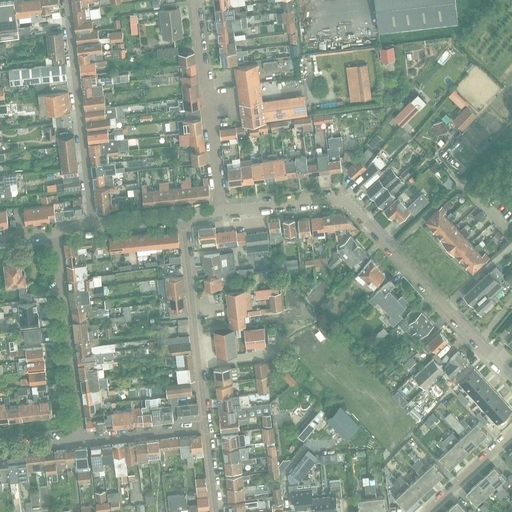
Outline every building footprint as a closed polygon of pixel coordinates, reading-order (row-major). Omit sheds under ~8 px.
[(42,16),(41,13),(39,0),(22,0),(14,1),(16,17),(18,16),(19,16),(31,15),(31,22),(45,20),(45,16),(42,16)] [(39,0),(41,13),(59,11),(57,0),(39,0)] [(92,5),(100,4),(99,0),(71,0),(73,9),(88,7),(88,1),(91,1),(92,5)] [(292,10),(292,9),(290,0),(281,0),(283,11),(292,10)] [(374,0),(376,16),(378,32),(457,22),(454,0),(374,0)] [(19,16),(18,16),(16,17),(14,1),(0,2),(0,40),(4,40),(10,39),(36,35),(35,28),(31,29),(30,25),(20,26),(19,16)] [(163,39),(182,37),(179,7),(177,7),(176,2),(164,4),(164,9),(160,9),(163,39)] [(245,10),(239,11),(238,5),(215,8),(216,19),(246,16),(245,10)] [(74,21),(90,19),(89,9),(91,9),(91,7),(88,7),(73,9),(74,21)] [(277,23),(285,22),(293,21),(292,10),(283,11),(283,12),(276,13),(277,23)] [(138,34),(136,16),(130,17),(131,35),(138,34)] [(246,16),(216,19),(218,30),(233,29),(247,27),(246,16)] [(92,29),(92,24),(101,23),(101,17),(90,19),(74,21),(75,32),(92,29)] [(293,21),(285,22),(286,32),(295,31),(293,21)] [(245,34),(240,35),(236,35),(236,36),(234,36),(233,29),(218,30),(219,42),(245,39),(245,38),(245,34)] [(110,33),(110,38),(98,39),(98,30),(75,32),(77,45),(95,42),(95,43),(101,42),(123,41),(122,32),(110,33)] [(48,57),(64,55),(62,31),(46,33),(48,57)] [(241,48),(236,49),(235,44),(245,43),(245,39),(219,42),(220,53),(241,51),(241,48)] [(101,42),(95,43),(95,42),(77,45),(78,53),(96,51),(99,51),(102,50),(101,42)] [(157,56),(178,54),(177,47),(157,50),(157,56)] [(393,47),(380,49),(381,62),(394,60),(393,47)] [(79,62),(103,59),(102,50),(99,51),(96,51),(78,53),(79,62)] [(247,55),(247,54),(247,50),(241,51),(220,53),(222,64),(237,63),(245,62),(244,55),(247,55)] [(194,52),(178,54),(179,65),(181,65),(195,63),(194,52)] [(47,66),(65,64),(64,55),(48,57),(46,57),(47,66)] [(80,76),(96,74),(95,64),(98,64),(98,67),(106,66),(106,60),(97,61),(79,63),(80,76)] [(277,62),(262,63),(263,71),(278,69),(277,62)] [(470,62),(466,68),(469,71),(474,66),(470,62)] [(176,65),(178,76),(182,76),(187,75),(196,74),(195,63),(181,65),(179,65),(176,65)] [(9,70),(11,84),(49,81),(66,79),(65,64),(47,66),(33,68),(26,68),(9,70)] [(237,85),(260,82),(257,64),(235,67),(237,85)] [(116,75),(115,68),(105,70),(106,77),(116,75)] [(107,84),(113,83),(112,77),(97,78),(97,74),(96,74),(80,76),(81,87),(92,85),(98,84),(107,83),(107,84)] [(188,85),(197,84),(196,74),(187,75),(188,85)] [(367,93),(365,74),(358,75),(361,94),(367,93)] [(239,104),(262,101),(260,82),(237,85),(239,104)] [(67,83),(53,85),(54,92),(68,91),(67,83)] [(102,87),(113,86),(113,83),(107,84),(107,83),(98,84),(92,85),(81,87),(83,95),(103,93),(102,87)] [(188,85),(187,85),(188,98),(198,97),(197,84),(188,85)] [(453,90),(448,96),(451,99),(457,93),(453,90)] [(54,92),(38,94),(41,114),(53,113),(70,111),(68,91),(54,92)] [(105,107),(104,95),(104,93),(103,93),(83,95),(84,110),(105,107)] [(417,94),(393,118),(402,126),(426,103),(417,94)] [(188,98),(180,99),(181,110),(184,110),(185,110),(200,108),(198,97),(188,98)] [(262,101),(239,104),(242,124),(265,121),(262,101)] [(86,121),(122,117),(120,105),(105,107),(84,110),(86,121)] [(476,114),(467,105),(452,120),(462,129),(476,114)] [(186,120),(201,118),(200,108),(185,110),(186,120)] [(70,111),(53,113),(54,124),(71,123),(70,111)] [(445,114),(441,119),(446,124),(451,119),(445,114)] [(324,122),(323,116),(323,115),(314,117),(314,124),(324,122)] [(123,117),(122,117),(86,121),(87,130),(116,127),(115,122),(123,121),(123,117)] [(312,130),(311,124),(310,117),(301,118),(302,126),(303,131),(312,130)] [(186,120),(177,121),(178,129),(179,133),(179,134),(202,132),(201,118),(186,120)] [(295,127),(302,126),(301,118),(294,120),(295,127)] [(275,129),(280,128),(279,121),(270,123),(272,133),(276,132),(275,129)] [(408,134),(400,126),(395,121),(392,124),(397,129),(396,130),(403,138),(408,134)] [(434,125),(437,133),(445,130),(442,122),(434,125)] [(268,133),(266,123),(258,124),(259,131),(263,130),(264,134),(268,133)] [(259,135),(258,131),(257,125),(249,126),(251,136),(259,135)] [(55,138),(54,126),(45,127),(46,138),(55,138)] [(89,143),(115,140),(114,135),(123,134),(122,128),(113,129),(114,132),(111,132),(112,134),(107,134),(107,130),(87,132),(89,143)] [(237,137),(237,134),(236,128),(220,130),(221,139),(237,137)] [(194,144),(203,143),(202,132),(179,134),(180,145),(194,144)] [(59,147),(75,145),(73,136),(58,137),(59,147)] [(371,139),(367,144),(372,148),(376,143),(371,139)] [(118,151),(117,145),(120,145),(119,140),(115,140),(89,143),(90,154),(118,151)] [(195,152),(204,151),(203,143),(194,144),(195,152)] [(410,144),(406,149),(414,156),(418,150),(410,144)] [(60,157),(76,155),(75,145),(59,147),(60,157)] [(328,153),(322,154),(321,147),(316,148),(316,150),(319,173),(330,171),(328,153)] [(328,153),(330,171),(341,170),(339,154),(331,155),(330,148),(328,149),(328,153)] [(367,167),(366,166),(364,163),(372,153),(367,148),(359,158),(347,169),(355,178),(367,167)] [(294,151),(294,149),(290,150),(291,156),(292,156),(293,159),(284,160),(286,177),(297,176),(294,151)] [(306,155),(300,156),(299,150),(294,151),(297,176),(308,174),(306,159),(306,155)] [(308,174),(319,173),(316,150),(313,151),(314,155),(315,158),(306,159),(308,174)] [(91,164),(108,162),(108,156),(118,155),(118,151),(90,154),(91,164)] [(192,164),(206,162),(204,151),(195,152),(191,153),(192,164)] [(278,162),(277,158),(277,153),(273,154),(273,158),(276,178),(286,177),(284,160),(282,160),(282,162),(278,162)] [(368,167),(355,178),(364,187),(375,176),(374,174),(385,162),(377,153),(367,166),(368,167)] [(276,178),(273,158),(273,154),(267,155),(268,160),(262,160),(263,162),(265,180),(276,178)] [(61,169),(77,167),(76,155),(60,157),(61,169)] [(263,162),(255,163),(254,156),(250,157),(250,160),(251,160),(252,163),(254,181),(265,180),(263,162)] [(412,156),(407,160),(411,164),(416,160),(412,156)] [(254,181),(252,163),(251,160),(250,160),(247,160),(247,161),(240,162),(243,183),(254,181)] [(243,183),(240,162),(240,161),(232,162),(232,163),(227,164),(229,184),(243,183)] [(108,162),(91,164),(92,175),(122,172),(124,171),(124,167),(116,168),(115,162),(108,162)] [(440,168),(435,163),(429,168),(434,173),(440,168)] [(80,189),(79,176),(77,167),(61,169),(64,191),(80,189)] [(405,179),(411,174),(406,169),(400,174),(405,179)] [(113,177),(122,176),(127,176),(127,171),(122,172),(92,175),(94,188),(114,186),(113,177)] [(374,198),(398,176),(393,171),(382,182),(379,179),(367,190),(374,198)] [(0,198),(12,197),(11,190),(17,189),(17,183),(16,174),(2,175),(2,182),(3,186),(0,186),(0,198)] [(398,176),(374,198),(382,207),(395,196),(392,192),(403,182),(398,176)] [(412,177),(406,182),(408,185),(414,180),(412,177)] [(209,198),(208,184),(207,178),(202,178),(203,185),(196,186),(198,199),(209,198)] [(448,178),(442,183),(448,190),(454,184),(448,178)] [(176,202),(187,201),(185,180),(180,181),(181,188),(175,188),(176,202)] [(198,199),(196,186),(190,187),(189,180),(185,180),(187,201),(198,199)] [(176,202),(175,188),(168,189),(168,182),(163,183),(165,203),(176,202)] [(155,205),(165,203),(163,183),(158,183),(159,190),(153,191),(155,205)] [(155,205),(153,191),(147,192),(146,185),(141,185),(143,206),(155,205)] [(118,209),(118,208),(117,204),(111,204),(110,192),(116,191),(115,186),(94,189),(96,211),(118,209)] [(414,215),(432,198),(425,190),(407,208),(397,197),(384,209),(392,218),(394,216),(399,221),(410,211),(414,215)] [(52,195),(40,197),(41,206),(53,205),(53,202),(52,195)] [(72,200),(73,208),(74,218),(84,217),(82,199),(72,200)] [(74,218),(73,208),(72,200),(62,201),(65,219),(74,218)] [(449,200),(444,205),(448,210),(453,205),(449,200)] [(62,201),(58,202),(53,202),(53,205),(54,211),(54,214),(54,217),(55,220),(65,219),(62,201)] [(54,214),(54,211),(53,205),(41,206),(23,208),(25,224),(49,221),(49,215),(54,214)] [(433,231),(447,218),(443,213),(446,210),(442,207),(439,209),(425,222),(433,231)] [(480,211),(474,216),(477,220),(483,215),(480,211)] [(332,216),(334,229),(339,228),(340,233),(345,232),(344,228),(347,228),(353,234),(357,230),(343,214),(332,216)] [(441,239),(455,226),(451,222),(456,217),(452,214),(447,218),(433,231),(441,239)] [(334,231),(334,229),(332,216),(322,217),(324,232),(325,239),(327,239),(326,232),(334,231)] [(317,233),(324,232),(322,217),(311,218),(313,233),(311,233),(312,243),(318,242),(317,233)] [(312,243),(311,233),(309,218),(297,220),(299,236),(308,235),(308,237),(307,237),(307,242),(309,242),(310,244),(312,244),(312,243)] [(282,242),(281,235),(279,220),(268,221),(270,243),(282,242)] [(297,242),(296,239),(294,220),(283,221),(285,241),(294,239),(295,242),(297,242)] [(448,248),(467,230),(464,227),(459,231),(455,226),(441,239),(442,240),(442,241),(448,248)] [(215,227),(198,229),(200,242),(216,240),(215,232),(215,227)] [(235,230),(215,232),(216,240),(217,247),(237,244),(236,233),(235,230)] [(457,256),(470,243),(466,238),(470,234),(467,230),(448,248),(454,254),(455,254),(457,256)] [(161,232),(163,247),(179,246),(178,231),(161,232)] [(245,231),(236,233),(237,244),(237,246),(246,245),(247,245),(246,234),(245,231)] [(267,231),(246,234),(247,245),(268,242),(267,231)] [(156,248),(163,247),(161,232),(148,234),(149,248),(150,252),(156,252),(156,248)] [(150,252),(149,248),(148,234),(135,235),(137,250),(144,249),(144,253),(150,252)] [(128,250),(137,250),(135,235),(122,236),(124,251),(124,256),(129,255),(128,250)] [(350,235),(339,245),(342,248),(340,251),(340,253),(347,261),(345,262),(351,267),(365,252),(354,239),(350,235)] [(111,252),(124,251),(122,236),(109,237),(111,252)] [(92,239),(92,246),(94,261),(96,261),(96,256),(101,256),(101,252),(109,251),(107,238),(92,239)] [(86,247),(92,246),(92,239),(64,243),(65,255),(79,253),(84,252),(86,252),(86,247)] [(248,253),(268,251),(268,243),(247,245),(248,253)] [(464,264),(478,251),(482,247),(479,243),(475,247),(470,243),(457,256),(464,264)] [(478,251),(464,264),(472,273),(489,257),(485,253),(482,256),(478,251)] [(66,265),(85,263),(84,252),(79,253),(65,255),(66,265)] [(219,253),(203,255),(205,272),(216,271),(216,277),(228,275),(234,275),(233,269),(228,270),(228,269),(226,252),(219,253)] [(330,267),(341,258),(338,254),(327,264),(330,267)] [(361,266),(368,258),(364,254),(357,262),(361,266)] [(327,257),(313,259),(314,266),(327,264),(327,257)] [(284,269),(284,259),(275,260),(275,264),(272,264),(272,270),(284,269)] [(373,286),(384,274),(376,267),(378,265),(371,259),(354,277),(369,290),(373,286)] [(21,274),(20,262),(13,262),(13,264),(4,264),(7,285),(18,284),(20,301),(31,300),(31,293),(27,293),(26,283),(25,283),(24,273),(21,274)] [(297,262),(285,263),(285,270),(298,268),(298,267),(299,267),(299,262),(298,262),(297,262)] [(68,278),(89,276),(89,274),(87,274),(86,263),(85,263),(66,265),(68,278)] [(169,278),(167,266),(157,268),(159,279),(165,278),(169,278)] [(464,295),(473,305),(499,280),(490,271),(464,295)] [(69,289),(93,286),(92,276),(89,276),(68,278),(69,289)] [(169,278),(165,278),(167,292),(184,290),(183,276),(169,278)] [(220,277),(204,279),(205,290),(221,289),(220,277)] [(402,317),(399,314),(405,308),(405,307),(409,303),(401,295),(397,299),(389,291),(395,286),(389,280),(368,299),(374,305),(377,302),(390,317),(387,320),(393,326),(402,317)] [(499,280),(473,305),(481,314),(497,300),(494,296),(505,286),(499,280)] [(94,295),(109,294),(108,285),(93,286),(69,289),(71,303),(89,301),(89,294),(94,293),(94,295)] [(281,293),(278,293),(277,288),(255,290),(256,298),(268,297),(269,308),(248,311),(248,316),(261,314),(260,313),(270,312),(269,311),(283,310),(281,293)] [(185,290),(184,290),(167,292),(170,318),(187,316),(185,290)] [(246,316),(246,308),(251,307),(249,291),(226,293),(230,327),(245,325),(244,316),(246,316)] [(328,307),(335,299),(329,294),(322,303),(320,306),(324,309),(327,306),(328,307)] [(96,310),(96,306),(91,306),(90,302),(93,302),(92,300),(89,301),(71,303),(72,312),(96,310)] [(36,302),(18,304),(20,315),(38,313),(37,313),(36,302)] [(73,321),(86,320),(86,316),(97,314),(97,317),(105,316),(104,308),(96,310),(72,312),(73,321)] [(417,340),(433,325),(421,312),(412,320),(407,315),(398,324),(404,330),(410,324),(416,331),(412,334),(417,340)] [(38,313),(20,315),(21,327),(39,325),(38,313)] [(74,331),(92,329),(99,328),(98,323),(89,324),(88,319),(86,320),(73,321),(74,331)] [(320,331),(315,334),(320,341),(328,335),(321,326),(318,328),(320,331)] [(264,327),(244,329),(246,347),(266,345),(264,327)] [(276,327),(266,328),(267,344),(278,343),(276,327)] [(24,330),(25,343),(41,341),(40,328),(24,330)] [(372,347),(388,333),(383,328),(373,337),(374,337),(368,342),(372,347)] [(75,341),(95,338),(95,335),(93,335),(92,329),(74,331),(75,341)] [(233,329),(214,331),(217,357),(237,354),(233,329)] [(447,340),(440,332),(423,347),(427,351),(431,347),(435,351),(447,340)] [(175,343),(190,342),(189,336),(167,338),(168,344),(175,343)] [(76,348),(99,344),(98,337),(95,338),(75,341),(76,348)] [(42,347),(18,350),(16,340),(8,341),(10,359),(18,358),(19,361),(18,361),(18,362),(27,361),(43,359),(42,347)] [(165,355),(172,354),(191,352),(190,342),(175,343),(168,344),(164,345),(165,355)] [(100,353),(107,352),(106,344),(99,344),(76,348),(77,355),(100,353)] [(149,356),(163,354),(162,346),(148,348),(149,356)] [(403,362),(414,352),(409,346),(398,357),(403,362)] [(114,361),(114,357),(113,351),(107,352),(100,353),(77,355),(78,366),(102,362),(114,361)] [(447,380),(467,361),(458,351),(449,360),(452,363),(445,370),(448,373),(444,377),(447,380)] [(180,368),(193,366),(191,352),(172,354),(172,359),(179,359),(180,368)] [(407,370),(416,362),(411,356),(402,365),(407,370)] [(24,373),(28,372),(45,370),(43,359),(27,361),(18,362),(18,366),(23,366),(24,373)] [(414,376),(424,387),(443,371),(432,359),(414,376)] [(112,362),(114,362),(114,361),(102,362),(78,366),(80,378),(97,376),(97,368),(103,367),(103,369),(113,368),(112,362)] [(285,361),(282,365),(294,379),(298,375),(285,361)] [(256,378),(267,377),(265,362),(254,364),(256,378)] [(186,381),(191,381),(194,380),(193,366),(180,368),(176,368),(178,382),(186,381)] [(280,366),(276,370),(283,378),(288,373),(280,366)] [(235,367),(230,367),(214,369),(215,382),(232,380),(232,379),(236,379),(238,376),(237,369),(235,367)] [(473,369),(458,383),(468,394),(483,380),(473,369)] [(45,370),(28,372),(29,381),(26,381),(26,379),(20,380),(20,385),(46,382),(45,370)] [(81,390),(99,388),(97,376),(80,378),(81,390)] [(258,393),(262,392),(268,392),(267,377),(256,378),(258,393)] [(439,378),(435,383),(444,391),(449,386),(439,378)] [(483,380),(468,394),(477,404),(492,390),(489,385),(483,380)] [(167,396),(170,396),(177,395),(192,394),(191,381),(186,381),(178,382),(165,383),(167,397),(167,396)] [(43,396),(43,392),(46,391),(46,385),(37,386),(37,392),(38,392),(38,394),(41,418),(50,417),(48,401),(52,400),(51,395),(43,396)] [(217,398),(233,396),(238,395),(237,390),(232,391),(232,385),(216,387),(217,398)] [(103,403),(101,389),(99,388),(81,390),(83,403),(97,401),(100,401),(101,403),(103,403)] [(492,390),(477,404),(487,414),(502,400),(497,394),(492,390)] [(404,393),(397,400),(403,406),(410,399),(404,393)] [(445,404),(453,397),(451,393),(442,401),(445,404)] [(31,419),(41,418),(38,394),(33,395),(34,403),(31,404),(31,402),(29,402),(31,419)] [(218,409),(251,405),(250,403),(249,403),(248,394),(238,395),(233,396),(217,398),(218,409)] [(171,406),(172,412),(177,411),(178,421),(199,418),(197,403),(178,405),(177,395),(170,396),(171,403),(171,406)] [(152,424),(150,408),(149,399),(145,399),(145,407),(141,407),(142,408),(143,424),(152,424)] [(20,420),(18,405),(17,400),(15,400),(15,405),(9,406),(9,402),(7,402),(9,422),(20,420)] [(31,419),(29,402),(29,400),(26,400),(26,404),(18,405),(20,420),(31,419)] [(502,400),(487,414),(496,424),(511,410),(505,404),(502,400)] [(107,403),(103,403),(101,403),(100,401),(97,401),(83,403),(85,415),(96,414),(96,413),(95,407),(101,407),(101,408),(106,408),(105,407),(107,406),(107,403)] [(0,422),(9,422),(7,402),(4,403),(4,405),(0,405),(0,422)] [(247,416),(262,415),(271,414),(270,403),(251,406),(251,405),(218,409),(219,419),(247,416)] [(173,421),(172,412),(171,406),(161,407),(150,408),(152,424),(162,423),(173,421)] [(341,406),(326,420),(346,440),(359,425),(341,406)] [(318,407),(305,422),(314,429),(327,414),(318,407)] [(413,407),(408,412),(417,420),(422,415),(413,407)] [(133,425),(143,424),(142,408),(132,410),(133,425)] [(123,426),(133,425),(132,410),(122,411),(123,426)] [(113,427),(123,426),(122,411),(111,412),(112,415),(113,427)] [(100,429),(113,427),(112,415),(111,412),(107,412),(108,418),(104,418),(103,412),(98,413),(100,429)] [(424,422),(427,426),(431,421),(436,426),(441,421),(432,412),(424,422)] [(476,442),(458,422),(449,412),(444,418),(458,433),(459,433),(461,436),(457,439),(467,450),(476,442)] [(86,430),(100,429),(98,413),(96,413),(96,414),(85,415),(86,430)] [(269,414),(262,415),(263,425),(271,424),(269,414)] [(248,422),(248,420),(247,416),(219,419),(221,431),(239,429),(238,423),(248,422)] [(471,428),(467,424),(462,419),(458,422),(476,442),(486,433),(476,422),(471,428)] [(422,432),(427,426),(424,422),(418,429),(422,432)] [(306,424),(295,435),(302,442),(313,430),(306,424)] [(494,424),(488,430),(492,434),(498,428),(494,424)] [(263,443),(266,442),(274,441),(273,427),(262,428),(263,443)] [(365,433),(353,436),(356,448),(368,446),(365,433)] [(237,434),(221,436),(223,447),(239,446),(237,434)] [(203,456),(202,450),(201,435),(190,436),(192,462),(196,461),(195,457),(203,456)] [(467,450),(457,439),(452,444),(444,435),(436,443),(441,448),(445,445),(448,448),(458,459),(467,450)] [(193,467),(192,462),(190,436),(179,437),(181,453),(181,457),(186,456),(188,467),(193,467)] [(170,455),(181,453),(179,437),(168,439),(170,455)] [(163,455),(170,455),(168,439),(158,440),(160,458),(161,462),(164,462),(163,455)] [(158,459),(160,458),(158,440),(146,441),(148,458),(149,457),(157,456),(158,459)] [(149,457),(148,458),(146,441),(135,442),(138,463),(139,463),(139,466),(142,465),(141,463),(150,462),(149,457)] [(276,455),(275,445),(274,441),(266,442),(268,456),(276,455)] [(136,464),(138,463),(135,442),(123,444),(126,463),(135,462),(136,464)] [(127,472),(126,463),(123,444),(112,445),(114,464),(120,463),(121,473),(127,472)] [(115,469),(114,464),(112,445),(101,446),(103,462),(110,461),(111,469),(115,469)] [(101,446),(90,447),(92,463),(93,476),(104,475),(103,462),(101,446)] [(247,452),(249,452),(249,447),(223,450),(224,461),(248,458),(247,452)] [(89,471),(86,448),(75,449),(77,471),(77,472),(89,471)] [(448,468),(458,459),(448,448),(438,457),(448,468)] [(75,472),(77,471),(75,449),(64,451),(66,468),(66,467),(74,466),(75,472)] [(307,450),(288,475),(289,483),(299,482),(313,463),(315,456),(307,450)] [(58,469),(66,468),(64,451),(54,452),(56,474),(58,473),(58,469)] [(57,481),(56,474),(54,452),(44,453),(45,470),(46,475),(48,474),(52,473),(53,481),(57,481)] [(36,471),(45,470),(44,453),(34,454),(36,471)] [(398,453),(394,457),(398,461),(402,457),(398,453)] [(27,472),(36,471),(34,454),(25,455),(27,472)] [(28,487),(27,472),(25,455),(16,456),(18,479),(23,478),(24,487),(28,487)] [(268,470),(277,469),(276,455),(268,456),(266,456),(268,470)] [(16,456),(7,457),(9,478),(10,484),(11,493),(15,492),(14,479),(18,479),(16,456)] [(1,479),(9,478),(7,457),(0,458),(0,489),(2,490),(1,479)] [(243,463),(256,462),(255,458),(248,458),(224,461),(225,472),(241,470),(240,462),(243,462),(243,463)] [(432,463),(427,468),(418,459),(414,463),(423,472),(433,482),(442,473),(432,463)] [(433,482),(423,472),(414,463),(411,466),(419,475),(413,480),(423,491),(433,482)] [(507,492),(499,483),(504,478),(494,467),(485,476),(494,487),(498,491),(503,496),(504,497),(509,493),(507,492)] [(277,469),(268,470),(269,478),(278,477),(277,469)] [(90,482),(90,480),(89,472),(77,473),(79,484),(90,482)] [(243,486),(242,479),(249,478),(248,475),(225,477),(227,488),(243,486)] [(413,480),(408,485),(400,476),(396,480),(404,489),(414,499),(423,491),(413,480)] [(485,495),(494,487),(485,476),(475,485),(485,495)] [(195,481),(196,492),(207,490),(206,480),(195,481)] [(341,498),(340,487),(339,480),(329,481),(330,493),(323,493),(324,511),(336,511),(335,499),(341,498)] [(414,499),(404,489),(396,480),(392,483),(400,492),(394,498),(404,508),(414,499)] [(273,497),(274,497),(281,496),(279,483),(269,484),(269,489),(272,489),(273,497)] [(296,483),(288,484),(290,503),(295,502),(296,509),(313,508),(313,511),(324,511),(323,493),(317,494),(316,486),(308,486),(296,487),(296,483)] [(255,490),(254,485),(243,486),(227,488),(228,499),(244,497),(244,492),(255,490)] [(369,511),(372,511),(370,498),(369,485),(364,486),(365,498),(357,499),(358,511),(369,511)] [(383,496),(376,497),(374,485),(369,485),(370,498),(372,511),(385,510),(383,496)] [(475,504),(485,495),(475,485),(466,494),(475,504)] [(106,500),(105,491),(95,492),(96,501),(106,500)] [(108,501),(119,500),(118,492),(113,493),(113,491),(107,492),(108,501)] [(188,506),(189,511),(197,511),(198,510),(209,508),(207,491),(196,492),(196,497),(197,505),(188,506)] [(499,500),(503,496),(498,491),(494,494),(499,500)] [(152,494),(144,494),(145,503),(153,502),(152,494)] [(189,511),(188,506),(186,506),(185,494),(167,496),(169,510),(180,509),(180,511),(189,511)] [(275,504),(273,505),(273,510),(282,509),(281,496),(274,497),(275,504)] [(110,502),(111,510),(119,509),(118,501),(110,502)] [(229,511),(245,511),(245,505),(246,505),(247,507),(257,506),(257,501),(228,504),(229,511)] [(448,510),(449,511),(466,511),(467,511),(457,501),(448,510)] [(96,511),(102,511),(109,511),(108,502),(96,503),(96,511)]
